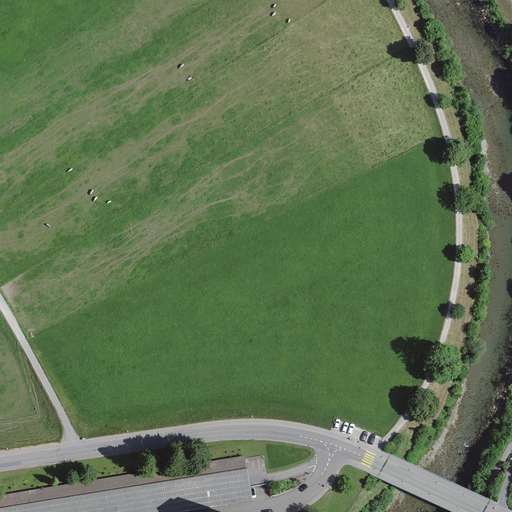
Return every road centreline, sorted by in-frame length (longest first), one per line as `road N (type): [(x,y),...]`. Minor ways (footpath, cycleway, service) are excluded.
road 1 (tertiary): [(73,453),(213,434),(287,434),(333,445),(483,511)]
road 2 (unclassified): [(0,302),(73,453)]
